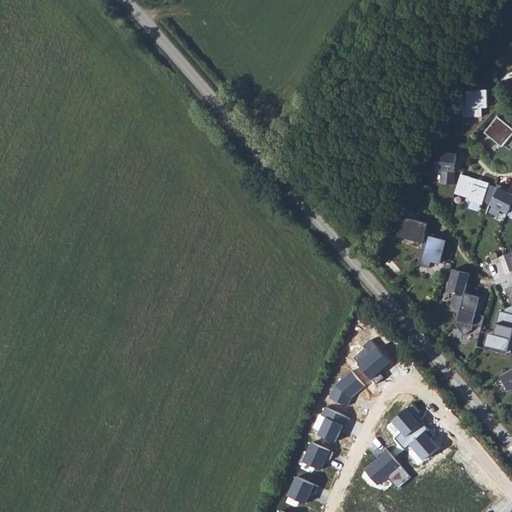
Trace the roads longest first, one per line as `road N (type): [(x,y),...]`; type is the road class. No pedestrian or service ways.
road 1 (unclassified): [(124,0),(511,446)]
road 2 (residential): [(511,495),(407,378),(380,399),(329,511)]
